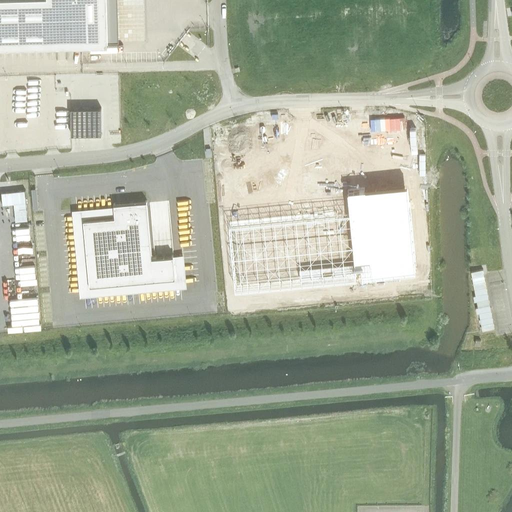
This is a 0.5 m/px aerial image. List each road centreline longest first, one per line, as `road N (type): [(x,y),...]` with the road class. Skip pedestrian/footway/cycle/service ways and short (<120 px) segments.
road 1 (unclassified): [(0,424),(511,376)]
road 2 (unclassified): [(234,109),(133,152),(0,166)]
road 3 (unclassified): [(385,99),(234,109)]
